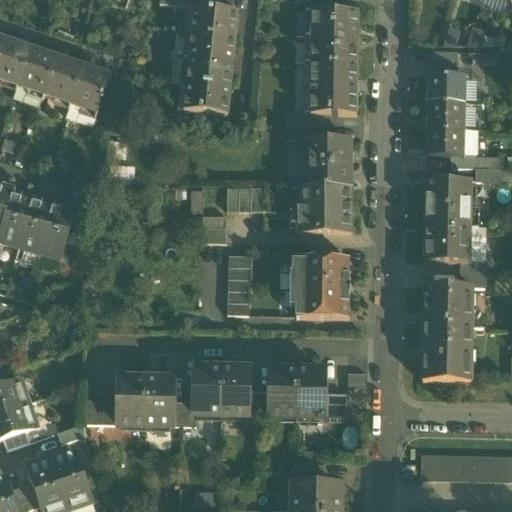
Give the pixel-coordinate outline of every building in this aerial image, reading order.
[(172,10),(172,0),(160,0),(159,9),(172,10)] [(184,0),(172,0),(172,10),(184,11),(184,0)] [(196,0),(184,0),(184,11),(194,12),(195,12),(196,0)] [(208,0),(196,0),(195,12),(207,13),(208,0)] [(220,0),(208,0),(207,13),(219,14),(220,0)] [(233,0),(220,0),(219,14),(232,15),(233,0)] [(195,12),(194,12),(192,37),(236,41),(238,15),(232,15),(219,14),(207,13),(195,12)] [(358,15),(312,14),(312,40),(313,40),(358,41),(358,15)] [(236,41),(192,37),(189,63),(233,67),(236,41)] [(358,41),(313,40),(312,66),(357,67),(358,41)] [(31,52),(4,43),(0,54),(0,83),(17,90),(31,52)] [(57,61),(31,52),(17,90),(44,99),(57,61)] [(457,56),(433,56),(433,67),(456,67),(457,56)] [(83,69),(57,61),(44,99),(70,108),(83,69)] [(233,67),(189,63),(186,89),(230,93),(233,67)] [(312,66),(311,66),(310,118),(330,118),(357,118),(357,67),(312,66)] [(456,67),(433,67),(433,79),(456,79),(456,67)] [(110,79),(83,69),(70,108),(97,117),(110,79)] [(433,79),(428,79),(428,106),(464,106),(465,79),(456,79),(433,79)] [(230,93),(186,89),(184,114),(228,119),(230,93)] [(44,99),(17,90),(13,104),(39,113),(44,99)] [(464,106),(428,106),(427,132),(464,133),(464,106)] [(97,117),(70,108),(65,123),(92,132),(97,117)] [(287,118),(287,130),(330,130),(330,118),(310,118),(287,118)] [(330,130),(287,130),(287,144),(305,144),(305,143),(330,142),(330,130)] [(464,133),(427,132),(427,160),(452,160),(464,160),(464,133)] [(330,142),(305,143),(305,144),(304,191),(351,191),(351,142),(330,142)] [(503,169),(503,160),(476,159),(476,169),(503,169)] [(464,160),(452,160),(451,172),(475,173),(476,161),(464,160)] [(470,185),(426,185),(425,231),(470,231),(470,185)] [(0,191),(0,241),(12,199),(13,199),(15,192),(3,188),(2,192),(0,191)] [(239,191),(227,191),(227,215),(239,215),(239,191)] [(251,192),(239,191),(239,215),(251,215),(251,192)] [(304,191),(303,191),(303,212),(297,212),(297,215),(299,215),(299,237),(351,237),(351,220),(353,220),(353,207),(351,207),(351,191),(304,191)] [(263,192),(251,192),(251,215),(263,215),(263,192)] [(204,213),(203,193),(193,194),(194,214),(204,213)] [(13,199),(12,199),(0,241),(0,246),(19,252),(32,205),(33,205),(34,202),(22,198),(21,202),(13,199)] [(33,205),(32,205),(19,252),(39,258),(53,211),(54,211),(55,207),(42,204),(41,208),(33,205)] [(54,211),(53,211),(39,258),(61,264),(75,213),(63,210),(61,213),(54,211)] [(226,220),(203,220),(203,232),(226,232),(226,220)] [(470,231),(425,231),(425,267),(461,268),(469,268),(469,266),(470,231)] [(226,247),(226,232),(203,232),(203,247),(226,247)] [(338,251),(314,250),(313,262),(337,263),(338,251)] [(250,260),(228,260),(228,272),(250,272),(250,260)] [(313,262),(297,262),(297,265),(293,265),(293,276),(291,276),(290,310),(296,311),(296,322),(348,323),(349,298),(350,297),(350,289),(349,289),(349,263),(313,262)] [(485,267),(469,266),(469,268),(461,268),(461,280),(485,280),(485,267)] [(250,272),(228,272),(228,284),(250,284),(250,272)] [(485,280),(461,280),(460,291),(472,291),(472,292),(485,293),(485,280)] [(250,284),(228,284),(228,295),(250,296),(250,284)] [(460,291),(424,291),(422,387),(470,388),(472,292),(472,291),(460,291)] [(250,296),(228,295),(227,307),(249,308),(250,296)] [(249,308),(227,307),(227,319),(249,320),(249,308)] [(222,372),(196,371),(195,407),(195,419),(197,419),(221,420),(222,372)] [(249,372),(222,372),(221,420),(248,420),(248,419),(249,396),(249,372)] [(298,373),(272,373),(272,397),(271,420),(271,421),(297,421),(298,373)] [(324,374),(298,373),(297,421),(323,422),(323,421),(324,398),(324,374)] [(6,376),(0,378),(0,390),(10,387),(6,376)] [(146,383),(119,382),(119,405),(118,429),(118,430),(145,431),(146,383)] [(172,383),(146,383),(145,431),(171,431),(171,430),(171,407),(172,383)] [(0,390),(0,417),(28,408),(20,384),(10,387),(0,390)] [(260,396),(249,396),(248,419),(259,419),(260,396)] [(272,397),(260,396),(259,419),(271,420),(272,397)] [(335,398),(324,398),(323,421),(335,421),(335,398)] [(347,398),(335,398),(335,421),(347,422),(347,398)] [(96,404),(85,404),(84,428),(96,429),(96,404)] [(108,404),(96,404),(96,429),(107,429),(108,404)] [(119,405),(108,404),(107,429),(118,429),(119,405)] [(183,407),(171,407),(171,430),(183,430),(183,407)] [(195,407),(183,407),(183,430),(196,431),(197,419),(195,419),(195,407)] [(28,408),(0,417),(0,444),(3,443),(26,436),(36,432),(28,408)] [(84,429),(57,438),(61,449),(84,441),(84,429)] [(26,436),(3,443),(7,455),(30,447),(26,436)] [(76,458),(66,461),(65,458),(51,463),(67,511),(71,511),(92,505),(76,458)] [(511,462),(422,460),(421,484),(510,486),(511,485),(511,462)] [(67,511),(51,463),(37,468),(38,471),(28,474),(33,488),(41,511),(67,511)] [(318,466),(294,466),(294,478),(318,478),(318,466)] [(318,478),(294,478),(294,490),(317,490),(318,478)] [(5,482),(0,483),(0,511),(15,511),(10,496),(5,482)] [(33,488),(21,492),(28,511),(37,511),(41,511),(33,488)] [(294,490),(293,490),(292,511),(341,511),(342,490),(317,490),(294,490)] [(28,511),(21,492),(10,496),(15,511),(28,511)]
